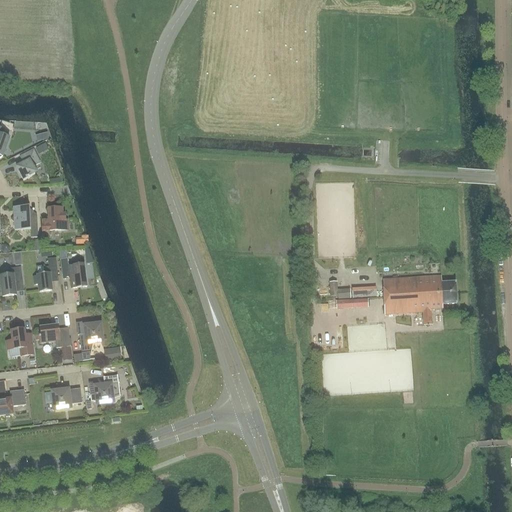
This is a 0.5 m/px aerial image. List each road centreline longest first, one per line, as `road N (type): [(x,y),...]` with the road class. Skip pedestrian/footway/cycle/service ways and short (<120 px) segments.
road 1 (tertiary): [(246,408),(151,134),(161,48),(191,0)]
road 2 (unclassified): [(0,473),(95,458),(246,408)]
road 3 (residential): [(506,178),(501,0)]
